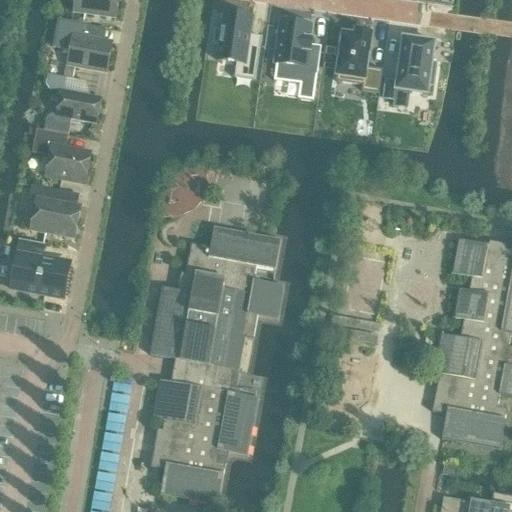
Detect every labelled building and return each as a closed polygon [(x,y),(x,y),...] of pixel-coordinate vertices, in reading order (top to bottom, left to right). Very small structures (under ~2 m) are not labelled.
[(75,0),(74,13),(117,19),(119,0),(75,0)] [(215,31),(213,46),(219,47),(217,63),(236,65),(234,80),(255,83),(260,45),(248,44),(252,19),(224,15),(221,32),(215,31)] [(54,50),(70,53),(67,68),(107,76),(113,45),(84,39),(86,28),(59,22),(54,50)] [(276,66),(274,83),(300,86),(298,101),(313,103),(320,54),(310,53),(311,47),(311,42),(310,41),(312,28),(280,23),(274,66),(276,66)] [(343,36),(336,83),(363,87),(362,93),(379,95),(382,72),(366,69),(371,36),(356,34),(355,38),(343,36)] [(386,82),(383,100),(395,102),(397,92),(427,96),(428,87),(431,87),(435,65),(431,65),(434,45),(403,40),(397,84),(386,82)] [(327,49),(326,56),(336,58),(337,50),(327,49)] [(57,119),(97,127),(101,101),(64,93),(66,80),(49,77),(47,87),(51,93),(62,95),(57,119)] [(46,178),(85,186),(91,156),(66,152),(68,138),(37,132),(32,155),(50,159),(46,178)] [(30,232),(75,241),(80,209),(58,205),(60,193),(32,188),(30,200),(36,201),(30,232)] [(179,387),(158,383),(158,384),(159,384),(152,421),(151,422),(162,424),(160,434),(170,436),(169,444),(164,443),(163,443),(164,445),(161,457),(152,456),(149,471),(163,473),(159,498),(160,498),(160,497),(215,507),(215,508),(217,508),(226,455),(246,459),(247,458),(245,457),(255,402),(257,402),(257,401),(228,395),(232,373),(238,374),(238,373),(236,372),(242,341),(252,343),(252,341),(251,341),(255,319),(276,323),(276,322),(275,321),(280,290),(281,289),(282,288),(271,286),(252,283),(254,270),(274,273),(280,242),(278,242),(278,243),(263,241),(213,231),(213,230),(212,230),(209,250),(190,247),(188,260),(186,261),(187,263),(184,276),(180,275),(177,294),(161,291),(161,292),(162,292),(150,356),(149,356),(149,358),(178,363),(176,377),(181,378),(179,387)] [(440,338),(434,374),(432,374),(432,375),(447,378),(446,387),(441,386),(439,400),(434,399),(431,414),(445,417),(441,442),(442,442),(442,441),(497,451),(497,453),(498,453),(506,412),(496,410),(499,398),(511,400),(511,349),(508,349),(510,336),(511,336),(511,252),(505,251),(506,246),(488,243),(488,248),(457,242),(457,243),(458,244),(452,276),(450,275),(450,277),(470,280),(468,293),(457,291),(457,292),(458,293),(453,319),(452,319),(452,321),(463,323),(459,340),(439,337),(439,338),(440,338)] [(11,292),(62,302),(69,266),(41,260),(44,247),(21,243),(11,292)] [(444,467),(442,477),(452,479),(454,469),(444,467)] [(490,509),(489,511),(511,511),(511,502),(502,501),(500,511),(490,509)] [(444,511),(489,511),(490,509),(446,502),(444,511)]
